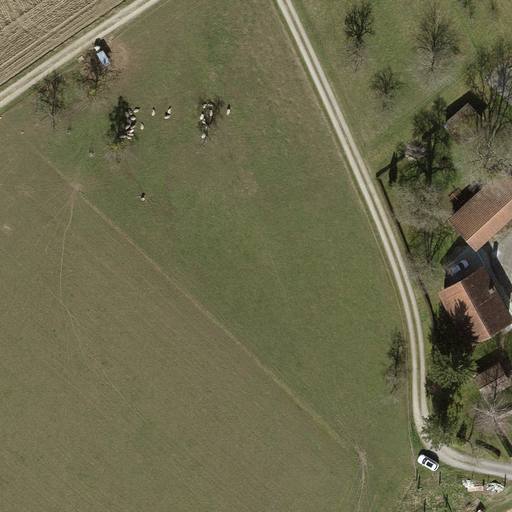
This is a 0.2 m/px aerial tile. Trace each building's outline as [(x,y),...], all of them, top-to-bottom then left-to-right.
[(469,91),(475,98),(500,78),(494,70),(469,91)] [(511,177),(507,171),(451,219),(478,250),(511,220),(511,177)] [(511,305),(488,264),(439,292),(471,348),(511,324),(511,305)] [(511,375),(504,361),(475,376),(488,399),(511,386),(511,375)] [(441,483),(421,488),(427,511),(433,511),(447,508),(441,483)]
